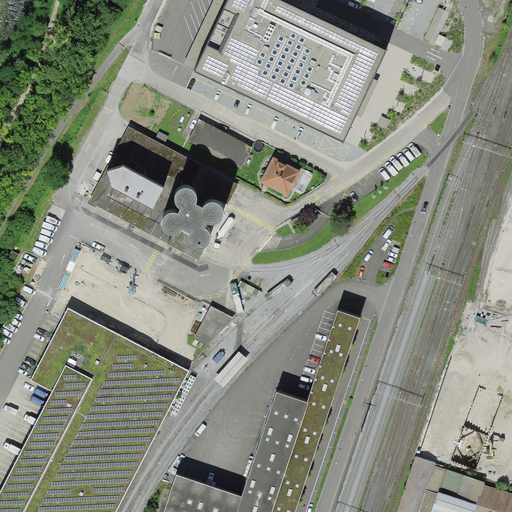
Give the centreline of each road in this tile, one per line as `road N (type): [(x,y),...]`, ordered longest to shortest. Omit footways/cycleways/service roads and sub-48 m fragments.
road 1 (unclassified): [(322,511),(464,94),(472,35),(466,0)]
road 2 (unknown): [(342,176),(218,253),(191,259),(171,257),(75,206)]
road 3 (unknown): [(393,301),(336,298),(321,306),(216,456)]
